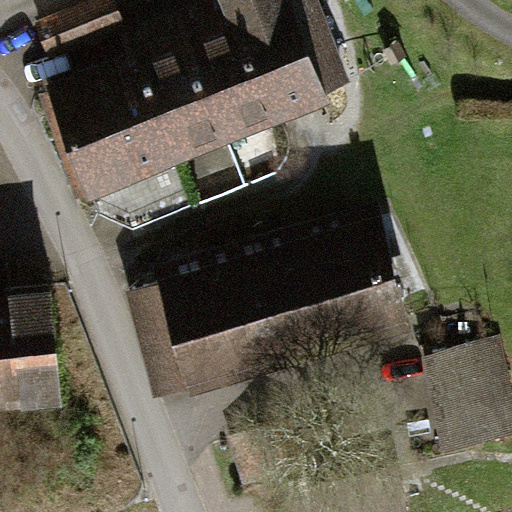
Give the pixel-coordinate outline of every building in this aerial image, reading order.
[(199,0),(182,7),(234,137),(332,98),(328,87),(351,77),(320,0),(199,0)] [(182,7),(124,30),(173,162),(234,137),(182,7)] [(173,162),(131,53),(50,83),(92,193),(173,162)] [(167,272),(196,380),(417,321),(389,213),(167,272)] [(49,281),(0,285),(0,398),(59,393),(49,281)] [(511,386),(501,388),(509,467),(511,466),(511,386)]
